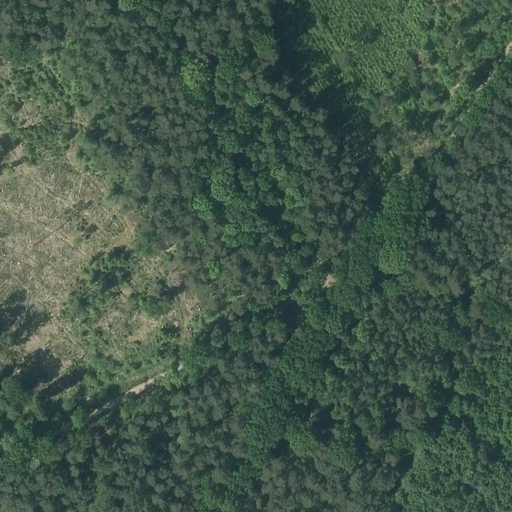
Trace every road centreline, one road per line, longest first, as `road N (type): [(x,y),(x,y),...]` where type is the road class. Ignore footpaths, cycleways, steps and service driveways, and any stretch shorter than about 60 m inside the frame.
road 1 (track): [(0,468),(330,283),(210,82),(262,0)]
road 2 (track): [(212,511),(511,38)]
road 3 (track): [(511,306),(403,210)]
